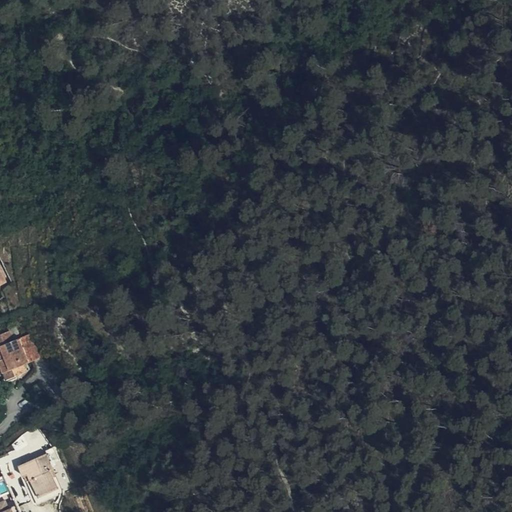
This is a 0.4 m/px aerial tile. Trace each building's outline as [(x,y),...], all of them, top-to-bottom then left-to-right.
[(0,361),(2,366),(11,362),(14,371),(25,366),(22,359),(37,354),(26,330),(13,335),(10,324),(0,328),(0,361)] [(11,362),(2,366),(4,374),(14,371),(11,362)] [(22,474),(27,473),(30,471),(40,495),(58,490),(48,463),(53,462),(49,451),(18,462),(22,474)] [(30,471),(27,473),(38,503),(60,495),(58,490),(40,495),(30,471)] [(14,511),(13,508),(10,509),(7,500),(0,502),(0,511),(14,511)]
